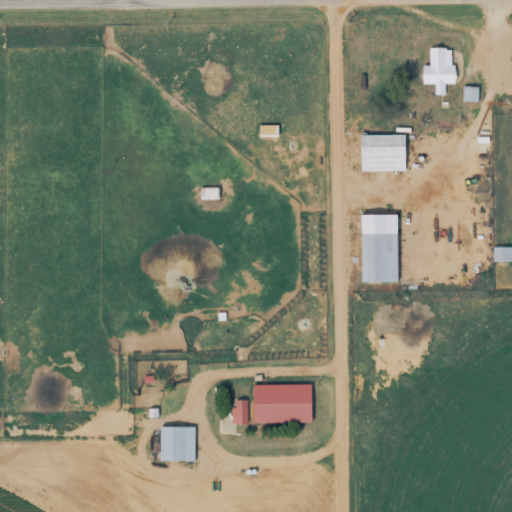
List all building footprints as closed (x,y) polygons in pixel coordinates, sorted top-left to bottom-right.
[(449,84),(450,49),(427,49),(426,66),(418,66),(418,85),(432,85),(432,95),(441,95),(441,84),(449,84)] [(475,88),(460,88),(460,103),(475,103),(475,88)] [(275,126),(255,126),(255,138),(275,138),(275,126)] [(401,136),(357,136),(357,172),(401,172),(401,136)] [(215,188),(196,188),(196,200),(215,200),(215,188)] [(391,234),(355,234),(355,283),(391,283),(391,234)] [(511,262),(511,248),(489,248),(489,262),(511,262)] [(248,425),(306,425),(306,386),(248,386),(248,425)] [(229,425),(245,425),(245,401),(229,401),(229,425)] [(190,428),(155,428),(155,462),(190,462),(190,428)]
